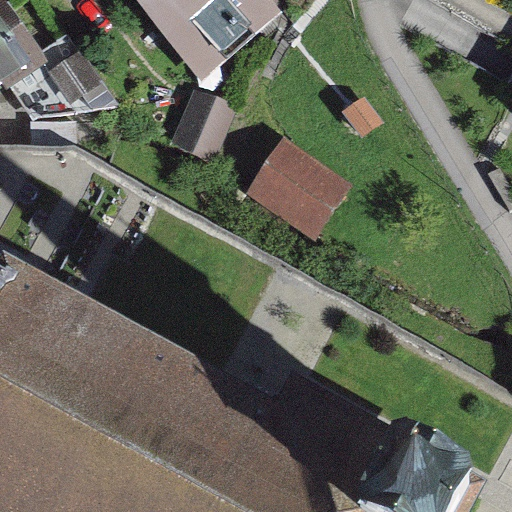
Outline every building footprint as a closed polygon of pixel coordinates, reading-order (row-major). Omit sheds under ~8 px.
[(124,0),(135,13),(151,0),(124,0)] [(262,0),(151,0),(135,13),(197,85),(277,18),(262,0)] [(6,13),(0,17),(0,103),(15,94),(33,122),(107,111),(67,46),(38,64),(6,13)] [(286,143),(254,197),(323,238),(355,184),(286,143)] [(0,511),(465,511),(294,420),(280,445),(2,295),(0,299),(0,511)]
